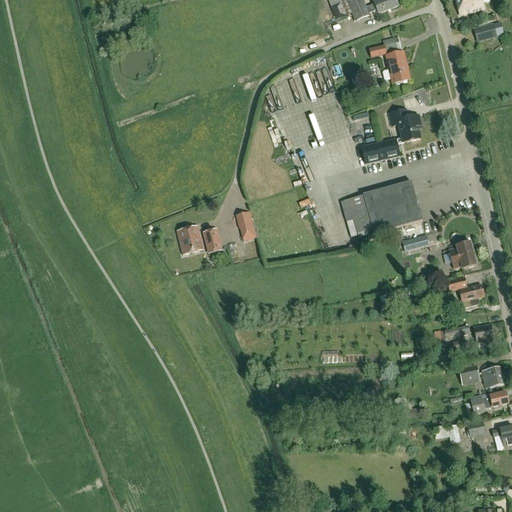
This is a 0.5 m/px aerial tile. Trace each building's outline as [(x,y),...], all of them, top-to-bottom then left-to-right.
[(372,0),(374,5),(366,9),(362,0),(345,0),(355,22),(369,16),(368,15),(377,11),(378,15),(398,7),(395,0),(372,0)] [(457,0),(455,0),(460,17),(484,11),(480,0),(457,0)] [(493,26),(474,30),(478,43),(496,38),(493,26)] [(322,45),(330,39),(327,34),(319,40),(322,45)] [(391,38),(393,51),(409,49),(407,35),(391,38)] [(383,46),(368,50),(371,60),(386,56),(383,46)] [(392,85),(410,81),(403,53),(386,57),(389,71),(383,72),(382,74),(384,81),(386,82),(391,81),(392,85)] [(336,65),(330,67),(336,94),(342,93),(336,65)] [(377,86),(375,77),(361,80),(363,89),(377,86)] [(356,111),(363,107),(361,102),(353,106),(356,111)] [(396,141),(397,145),(420,140),(417,126),(420,125),(418,117),(407,119),(405,111),(389,115),(392,128),(398,126),(401,140),(396,141)] [(400,157),(397,145),(396,141),(361,149),(365,166),(400,157)] [(422,222),(411,183),(362,196),(365,207),(350,211),(357,235),(372,231),(374,236),(422,222)] [(249,214),(238,217),(241,230),(252,227),(249,214)] [(203,251),(197,227),(177,233),(183,257),(203,251)] [(214,231),(203,234),(207,251),(219,248),(214,231)] [(429,247),(426,236),(402,242),(402,245),(399,246),(400,253),(405,252),(405,254),(429,247)] [(476,267),(470,243),(456,247),(456,249),(449,251),(454,270),(461,268),(462,270),(476,267)] [(421,276),(419,279),(420,282),(423,284),(427,284),(429,281),(428,277),(425,275),(421,276)] [(459,289),(463,310),(480,306),(478,300),(484,299),(481,286),(467,289),(465,279),(448,283),(450,292),(459,289)] [(400,293),(388,295),(390,304),(402,301),(400,293)] [(445,315),(452,314),(460,312),(458,305),(451,307),(452,309),(444,311),(445,315)] [(490,326),(473,329),(476,345),(494,341),(490,326)] [(470,335),(468,327),(461,328),(463,336),(470,335)] [(454,353),(466,350),(464,341),(452,343),(454,353)] [(479,383),(476,368),(459,371),(462,387),(479,383)] [(503,386),(499,369),(482,373),(486,390),(503,386)] [(508,405),(505,394),(481,400),(480,400),(471,402),(474,416),(484,414),(483,411),(508,405)] [(391,421),(420,419),(420,410),(391,411),(391,421)] [(483,422),(466,426),(469,439),(486,435),(483,422)] [(449,439),(459,437),(457,426),(447,428),(449,439)] [(511,427),(492,433),(493,438),(500,437),(504,451),(511,449),(511,427)]
